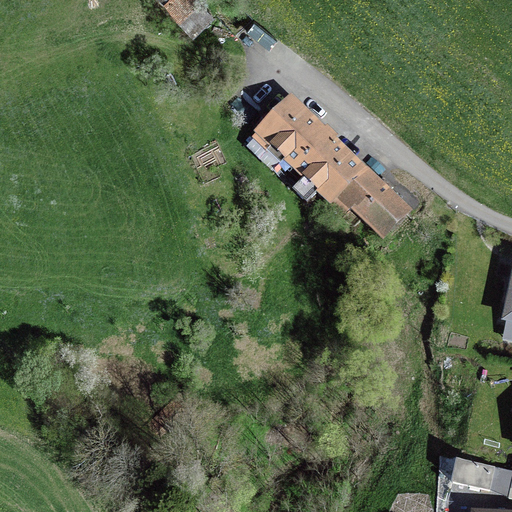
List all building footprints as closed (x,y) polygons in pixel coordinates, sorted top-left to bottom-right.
[(170,0),(163,7),(190,35),(209,15),(194,0),(170,0)] [(335,137),(337,135),(328,126),(326,129),(291,95),(254,132),(298,175),(335,137)] [(331,208),(368,169),(335,137),(298,175),(303,180),(317,194),(331,208)] [(385,177),(381,182),(368,169),(331,208),(343,220),(351,212),(383,243),(414,211),(394,192),(397,188),(385,177)] [(303,180),(292,191),(306,204),(317,194),(303,180)] [(174,400),(147,425),(159,437),(185,412),(174,400)]
